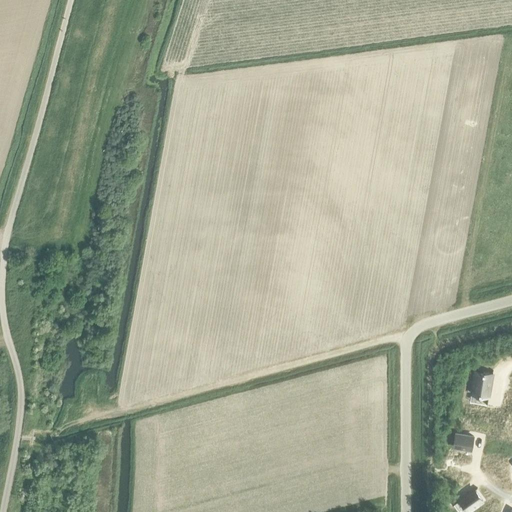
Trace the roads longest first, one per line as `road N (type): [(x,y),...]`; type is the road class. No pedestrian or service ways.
road 1 (track): [(57,431),(391,337),(407,339)]
road 2 (unclassified): [(407,511),(408,336),(425,322),(511,300)]
